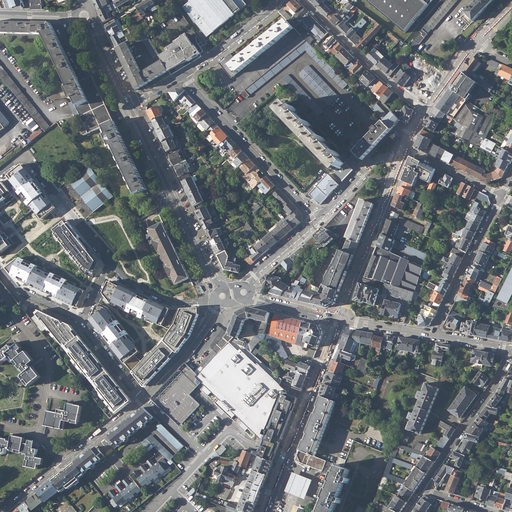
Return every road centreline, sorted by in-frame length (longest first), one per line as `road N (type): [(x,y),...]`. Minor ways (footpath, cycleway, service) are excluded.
road 1 (residential): [(126,107),(223,296)]
road 2 (tertiary): [(264,511),(339,319)]
road 3 (residential): [(184,73),(317,219)]
road 4 (tertiary): [(339,319),(398,162)]
road 5 (residential): [(425,112),(301,0)]
road 6 (residential): [(423,488),(511,350)]
road 7 (residential): [(0,176),(28,161),(110,263)]
road 8 (residential): [(432,335),(500,197)]
road 9 (residential): [(223,296),(185,353),(141,398)]
road 10 (residential): [(223,296),(174,302),(126,280),(110,263)]
road 11 (residential): [(284,0),(184,73)]
road 12 (residential): [(96,436),(3,511)]
